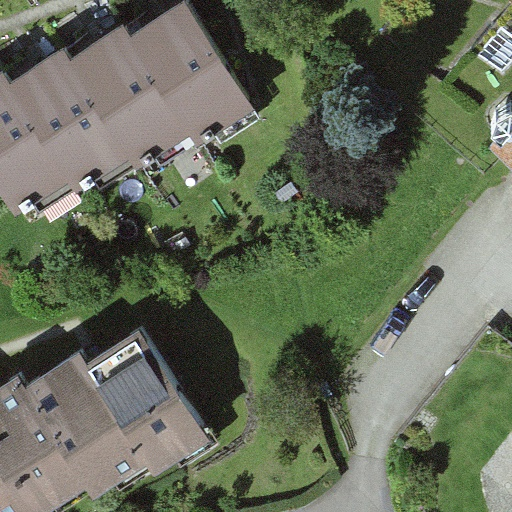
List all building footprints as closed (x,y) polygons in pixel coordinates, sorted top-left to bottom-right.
[(184,33),(132,64),(191,161),(198,172),(250,140),(191,45),(184,33)] [(124,52),(71,85),(129,181),(137,194),(191,161),(132,64),(124,52)] [(64,75),(9,109),(70,205),(75,214),(129,181),(71,85),(64,75)] [(0,221),(12,241),(70,205),(9,109),(3,98),(0,100),(0,221)] [(511,156),(494,177),(511,192),(511,156)] [(138,356),(83,390),(144,486),(151,496),(205,462),(138,356)] [(81,511),(102,511),(144,486),(83,390),(78,380),(21,416),(81,511)] [(14,404),(0,412),(0,496),(9,511),(79,511),(81,511),(21,416),(14,404)] [(0,511),(9,511),(0,496),(0,511)]
